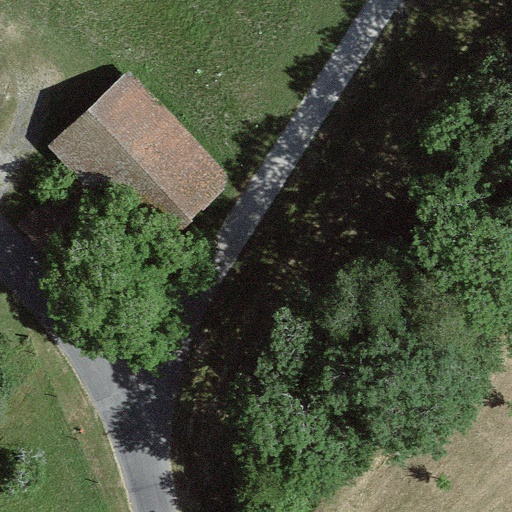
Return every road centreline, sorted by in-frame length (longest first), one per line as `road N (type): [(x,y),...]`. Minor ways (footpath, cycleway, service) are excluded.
road 1 (track): [(388,0),(210,283),(141,458)]
road 2 (unclassified): [(151,511),(141,458),(0,243)]
